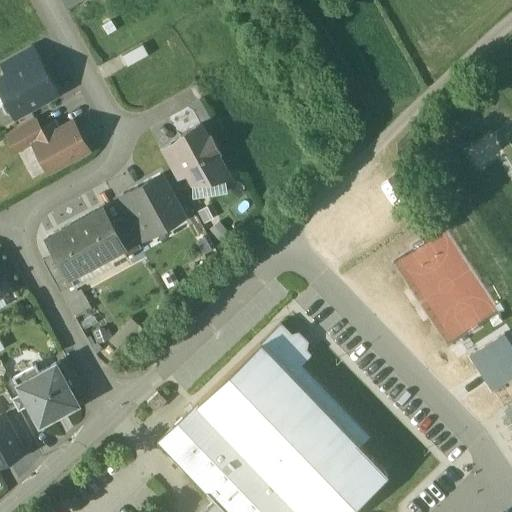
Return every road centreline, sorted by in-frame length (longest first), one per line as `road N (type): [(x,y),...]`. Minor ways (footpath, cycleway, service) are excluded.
road 1 (residential): [(110,416),(289,249),(335,192)]
road 2 (residential): [(42,0),(118,134),(116,160),(10,218)]
road 3 (unclassified): [(335,192),(511,26)]
road 4 (residential): [(10,218),(110,416)]
road 5 (track): [(304,0),(358,95),(377,148)]
road 6 (residential): [(12,511),(110,416)]
